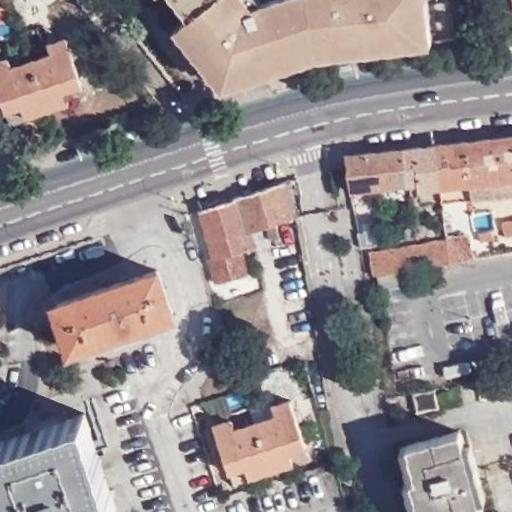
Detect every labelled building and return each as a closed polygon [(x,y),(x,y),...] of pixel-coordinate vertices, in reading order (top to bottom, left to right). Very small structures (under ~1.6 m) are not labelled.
[(183,26),(231,85),(315,57),(431,42),(425,0),(269,0),(263,3),(260,0),(173,0),(190,20),(183,26)] [(68,38),(53,43),(56,51),(7,67),(5,58),(0,60),(0,95),(4,109),(21,103),(25,116),(71,101),(68,89),(82,84),(68,38)] [(472,198),(511,192),(511,133),(464,140),(472,198)] [(472,198),(464,140),(434,144),(440,187),(442,202),(472,198)] [(418,188),(440,187),(434,144),(345,155),(350,190),(418,182),(418,188)] [(296,217),(289,180),(235,199),(247,234),(296,217)] [(247,234),(235,199),(200,210),(214,257),(208,259),(217,284),(253,272),(244,248),(250,246),(247,234)] [(505,236),(511,235),(511,220),(503,223),(505,236)] [(493,229),(479,231),(481,241),(494,239),(493,229)] [(449,262),(475,258),(468,235),(446,239),(449,262)] [(414,269),(449,262),(446,239),(367,253),(371,276),(375,276),(377,291),(383,290),(416,285),(414,269)] [(174,314),(159,268),(108,285),(55,302),(70,348),(121,331),(174,314)] [(438,409),(436,391),(415,394),(418,412),(438,409)] [(291,402),(276,408),(278,416),(233,428),(232,422),(215,427),(230,475),(245,469),(248,478),(293,465),(290,455),(305,451),(291,402)] [(33,429),(0,440),(0,483),(9,511),(106,511),(116,509),(84,412),(33,429)] [(463,435),(404,449),(413,483),(407,485),(413,511),(482,511),(481,507),(467,451),(463,435)] [(413,483),(404,449),(398,451),(407,485),(413,483)] [(473,450),(467,451),(481,507),(487,505),(473,450)] [(413,511),(407,485),(402,486),(407,504),(408,511),(413,511)]
